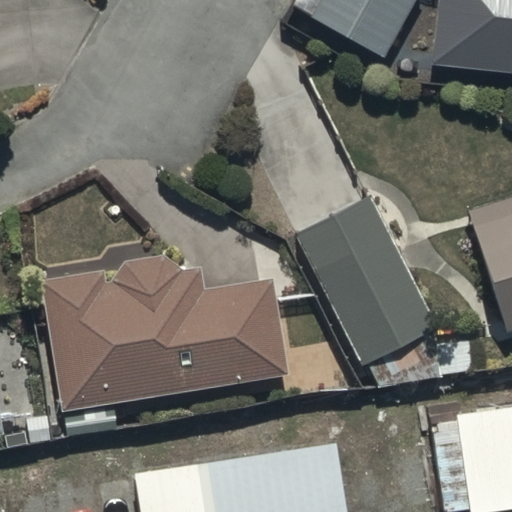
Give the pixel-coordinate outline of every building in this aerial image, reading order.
[(377,69),(414,0),(296,0),(291,10),(311,22),(307,30),(377,69)] [(511,80),(511,0),(437,0),(429,72),(511,80)] [(511,202),(465,218),(505,341),(511,338),(511,202)] [(432,333),(367,203),(296,239),(362,368),(432,333)] [(103,277),(36,286),(59,422),(289,384),(273,286),(205,297),(201,274),(183,277),(164,264),(123,268),(110,289),(105,289),(103,277)]
